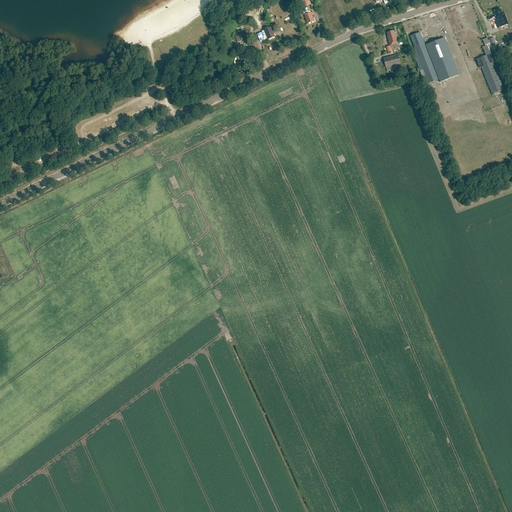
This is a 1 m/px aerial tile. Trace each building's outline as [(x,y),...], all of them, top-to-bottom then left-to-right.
[(494,15),(488,17),(489,20),(494,18),(495,18),(494,19),(497,28),(508,24),(504,12),(502,13),(500,9),(493,11),(495,16),(494,16),(494,15)] [(312,16),(314,15),(313,12),(305,15),(308,23),(313,21),(312,16)] [(252,36),(249,30),(253,29),(250,22),(247,23),(246,20),(242,22),(246,30),(234,35),(237,42),(252,36)] [(271,27),(264,30),(268,39),(275,37),(271,27)] [(387,32),(388,35),(387,35),(389,44),(397,42),(395,33),(394,34),(393,31),(387,32)] [(438,79),(425,46),(419,32),(410,35),(415,49),(412,51),(425,84),(438,79)] [(425,46),(438,79),(439,79),(440,82),(459,75),(444,38),(425,46)] [(483,47),(486,56),(476,60),(480,68),(481,67),(492,95),(504,90),(493,63),(495,62),(490,50),(493,49),(491,44),(483,47)] [(397,54),(383,57),(386,67),(399,63),(397,54)]
